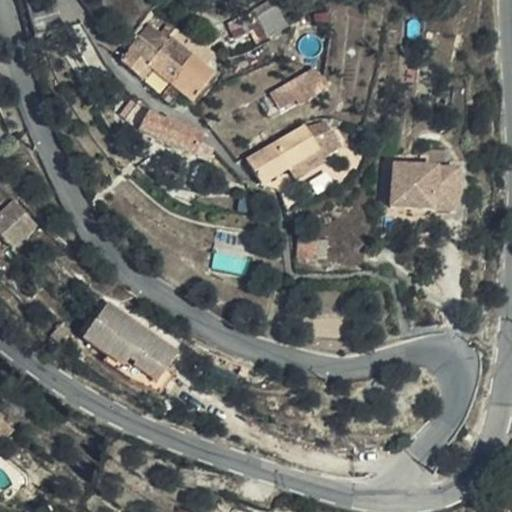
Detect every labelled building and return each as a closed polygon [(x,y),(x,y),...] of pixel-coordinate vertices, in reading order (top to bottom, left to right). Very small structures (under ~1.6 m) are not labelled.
[(251,17),(260,37),(282,25),(273,6),(251,17)] [(225,19),(229,29),(251,17),(246,9),(225,19)] [(147,23),(140,32),(183,66),(201,43),(180,27),(177,30),(174,27),(167,35),(160,29),(149,21),(147,23)] [(140,32),(121,56),(142,73),(149,66),(170,83),(183,66),(140,32)] [(183,66),(170,83),(181,92),(190,100),(209,75),(200,67),(212,51),(201,43),(183,66)] [(299,100),(287,77),(248,97),(257,112),(274,104),(277,112),(299,100)] [(170,83),(164,92),(174,101),(181,92),(170,83)] [(203,154),(209,144),(196,138),(199,131),(165,116),(164,118),(149,110),(139,125),(155,134),(203,154)] [(244,158),(257,180),(268,173),(319,141),(323,147),(333,142),(328,134),(330,132),(322,118),(301,124),(244,158)] [(451,172),(386,163),(380,206),(446,215),(451,172)] [(31,231),(7,211),(0,217),(0,246),(11,255),(31,231)] [(323,238),(293,237),(291,253),(321,256),(323,238)] [(169,351),(93,316),(73,357),(102,370),(98,378),(128,391),(163,396),(170,376),(161,372),(169,351)] [(65,338),(56,330),(45,340),(54,350),(65,338)]
